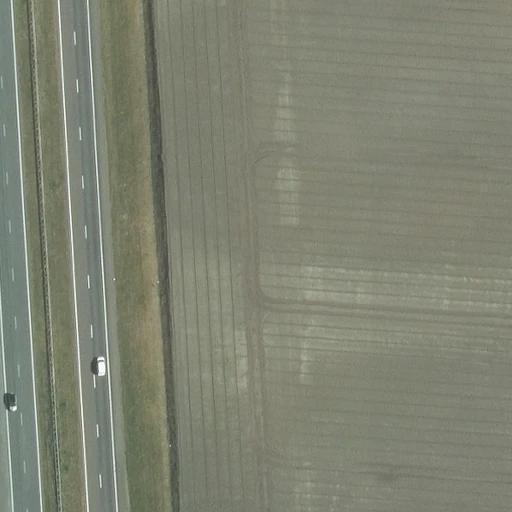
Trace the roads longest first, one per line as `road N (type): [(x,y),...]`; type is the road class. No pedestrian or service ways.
road 1 (motorway): [(103,511),(71,0)]
road 2 (motorway): [(0,17),(27,511)]
